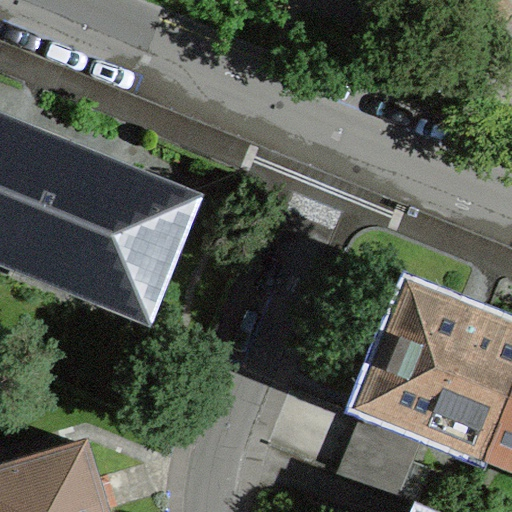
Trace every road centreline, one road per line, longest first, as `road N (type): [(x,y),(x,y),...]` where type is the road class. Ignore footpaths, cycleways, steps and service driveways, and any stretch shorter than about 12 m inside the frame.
road 1 (residential): [(209,511),(207,489),(331,128)]
road 2 (tertiary): [(25,0),(331,128)]
road 3 (tertiary): [(331,128),(511,203)]
